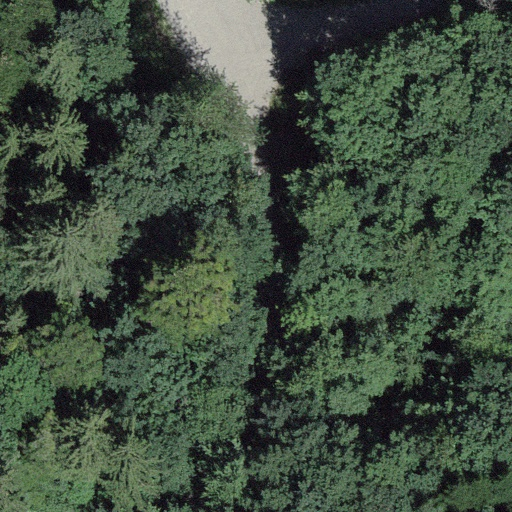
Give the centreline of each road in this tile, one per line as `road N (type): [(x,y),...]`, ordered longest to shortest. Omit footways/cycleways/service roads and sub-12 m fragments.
road 1 (track): [(193,511),(300,412),(195,0)]
road 2 (track): [(207,24),(391,0)]
